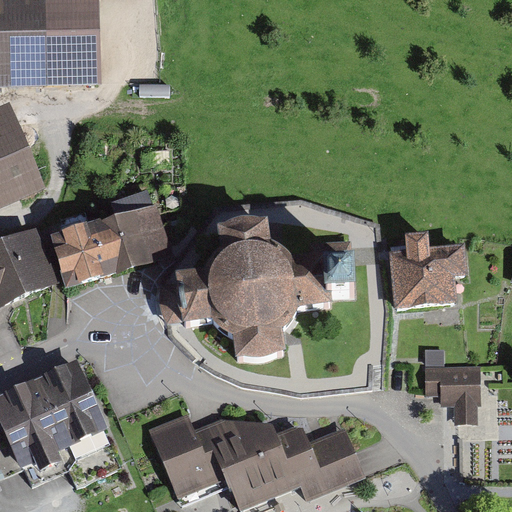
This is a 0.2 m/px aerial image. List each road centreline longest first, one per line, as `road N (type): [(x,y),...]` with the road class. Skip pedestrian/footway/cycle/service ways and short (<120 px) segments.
road 1 (residential): [(448,511),(410,449),(366,414),(247,402),(99,337),(0,383)]
road 2 (track): [(0,233),(42,214),(61,176),(41,113),(25,103),(0,105)]
